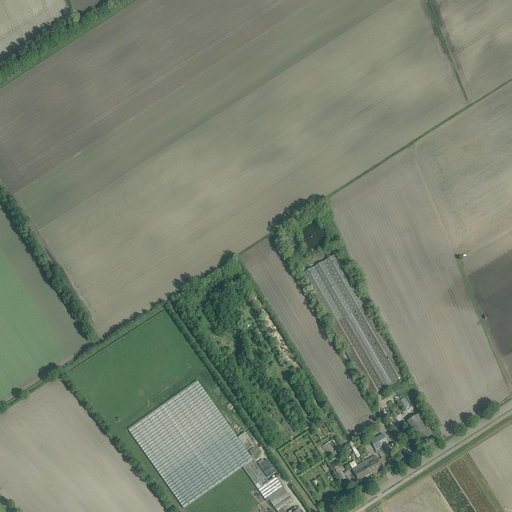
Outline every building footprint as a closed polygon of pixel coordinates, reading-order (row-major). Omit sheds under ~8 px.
[(337,255),(302,274),(315,297),(328,320),(331,325),(371,396),(384,389),(406,376),(364,302),(350,278),(337,255)] [(197,381),(128,430),(184,509),(243,467),(267,502),(269,500),(277,511),(292,500),(283,487),(282,487),(275,477),(274,475),(272,477),(273,478),(269,482),(253,459),(252,460),(197,381)] [(420,414),(407,421),(419,443),(432,435),(420,414)] [(405,422),(393,430),(397,435),(408,428),(405,422)] [(376,451),(382,448),(387,445),(388,444),(383,434),(370,441),(376,451)] [(332,440),(324,445),(330,455),(338,449),(332,440)] [(392,454),(387,445),(382,448),(387,457),(392,454)] [(375,456),(357,466),(354,461),(349,464),(358,480),(381,468),(375,456)] [(341,464),(334,467),(341,480),(346,478),(342,471),(344,469),(341,464)]
